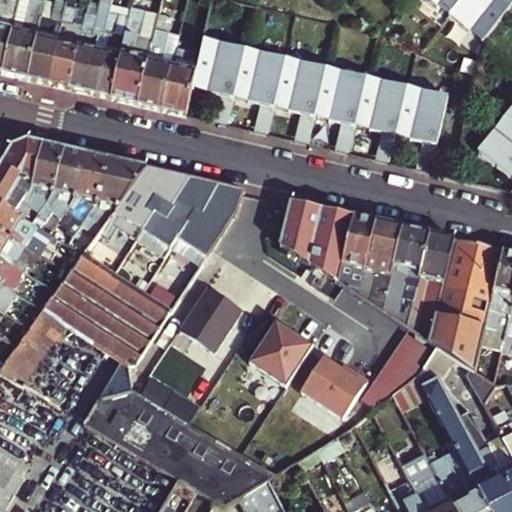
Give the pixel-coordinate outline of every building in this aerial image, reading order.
[(0,0),(0,74),(1,75),(11,32),(19,0),(0,0)] [(1,75),(26,80),(45,4),(29,0),(21,34),(11,32),(1,75)] [(19,0),(11,32),(21,34),(29,0),(19,0)] [(68,90),(89,95),(112,4),(112,0),(102,0),(98,18),(87,16),(84,29),(68,90)] [(429,0),(449,15),(460,0),(429,0)] [(483,42),(511,3),(511,1),(510,0),(460,0),(449,15),(483,42)] [(47,85),(68,90),(84,29),(74,27),(79,5),(68,3),(66,9),(47,85)] [(45,4),(26,80),(47,85),(66,9),(45,4)] [(89,95),(110,100),(132,9),(112,4),(89,95)] [(110,100),(136,106),(158,15),(132,9),(110,100)] [(136,106),(161,112),(176,52),(180,36),(167,33),(170,18),(158,15),(136,106)] [(248,52),(205,42),(201,57),(193,90),(222,97),(236,100),(248,52)] [(161,112),(187,118),(193,90),(201,57),(176,52),(161,112)] [(287,61),(248,52),(236,100),(262,106),(276,110),(287,61)] [(327,70),(287,61),(276,110),(301,116),(315,119),(327,70)] [(368,80),(327,70),(315,119),(342,125),(356,129),(368,80)] [(408,89),(368,80),(356,129),(383,135),(397,138),(408,89)] [(449,99),(408,89),(397,138),(424,144),(438,148),(449,99)] [(236,100),(222,97),(216,124),(230,128),(236,100)] [(276,110),(262,106),(256,134),(270,137),(276,110)] [(511,126),(511,108),(503,120),(511,126)] [(315,119),(301,116),(295,143),(309,146),(315,119)] [(511,179),(511,126),(503,120),(478,153),(511,179)] [(356,129),(342,125),(335,152),(349,156),(356,129)] [(397,138),(383,135),(376,162),(391,165),(397,138)] [(0,206),(15,215),(31,190),(43,146),(28,142),(14,149),(0,171),(0,206)] [(438,148),(424,144),(417,172),(431,175),(438,148)] [(40,215),(53,195),(64,151),(43,146),(31,190),(15,215),(22,219),(29,208),(40,215)] [(61,221),(75,201),(86,156),(64,151),(53,195),(40,215),(38,218),(45,223),(51,214),(61,221)] [(83,226),(96,207),(108,161),(86,156),(75,201),(61,221),(60,223),(67,228),(72,219),(83,226)] [(96,224),(105,229),(147,170),(108,161),(96,207),(83,226),(82,228),(90,232),(96,224)] [(171,314),(235,218),(236,218),(251,194),(147,170),(105,229),(84,257),(170,314),(171,314)] [(279,247),(336,284),(354,219),(291,204),(279,247)] [(0,233),(34,254),(46,234),(40,230),(32,226),(22,219),(15,215),(0,206),(0,233)] [(32,226),(40,230),(45,223),(38,218),(32,226)] [(363,294),(358,291),(375,224),(354,219),(336,284),(361,300),(363,294)] [(361,300),(383,314),(403,230),(375,224),(358,291),(363,294),(361,300)] [(50,237),(58,242),(64,232),(57,227),(50,237)] [(383,314),(407,330),(430,237),(403,230),(383,314)] [(22,273),(34,254),(0,233),(0,259),(13,268),(22,273)] [(427,344),(430,345),(454,242),(430,237),(407,330),(408,331),(415,336),(427,344)] [(476,375),(483,343),(504,254),(454,242),(430,345),(436,350),(472,372),(476,375)] [(501,315),(510,317),(511,310),(511,256),(504,254),(483,343),(493,345),(496,331),(498,332),(501,315)] [(128,368),(136,367),(170,314),(84,257),(70,276),(57,294),(44,312),(76,334),(128,368)] [(6,280),(13,268),(0,259),(0,285),(11,293),(15,286),(6,280)] [(6,280),(15,286),(22,273),(13,268),(6,280)] [(48,289),(57,294),(70,276),(62,270),(48,289)] [(0,310),(11,293),(0,285),(0,310)] [(178,333),(214,357),(242,313),(206,290),(178,333)] [(1,372),(38,395),(76,334),(44,312),(44,313),(1,372)] [(498,332),(506,334),(509,321),(510,317),(501,315),(498,332)] [(249,365),(287,390),(314,348),(276,323),(249,365)] [(361,401),(377,412),(394,397),(418,378),(419,377),(423,371),(436,350),(430,345),(427,344),(415,336),(408,331),(361,401)] [(302,394),(344,421),(369,384),(353,373),(350,378),(324,361),(302,394)] [(488,511),(511,511),(511,459),(497,431),(483,406),(460,419),(439,382),(423,371),(419,377),(418,378),(439,418),(456,451),(488,511)] [(29,469),(26,467),(61,410),(38,395),(1,372),(0,373),(0,511),(5,511),(24,480),(22,479),(29,469)] [(468,378),(483,406),(496,389),(494,387),(476,375),(472,372),(468,378)] [(413,433),(439,418),(418,378),(394,397),(413,433)] [(268,483),(274,480),(138,398),(132,394),(99,402),(85,426),(180,484),(197,494),(225,510),(239,501),(268,483)] [(511,459),(511,426),(510,424),(497,431),(511,459)] [(324,466),(343,454),(336,441),(317,453),(324,466)] [(425,511),(454,511),(441,485),(433,489),(415,455),(407,459),(403,450),(395,454),(407,477),(411,484),(425,511)] [(433,489),(441,485),(426,458),(423,451),(415,455),(433,489)] [(454,511),(488,511),(456,451),(440,459),(437,453),(426,458),(441,485),(454,511)] [(393,484),(407,477),(395,454),(381,462),(393,484)] [(408,511),(397,491),(411,484),(407,477),(393,484),(387,487),(394,499),(400,511),(408,511)] [(283,511),(268,483),(239,501),(244,511),(283,511)] [(425,511),(411,484),(397,491),(408,511),(425,511)] [(387,511),(384,504),(376,489),(365,494),(373,510),(374,511),(387,511)] [(387,511),(400,511),(394,499),(384,504),(387,511)]
